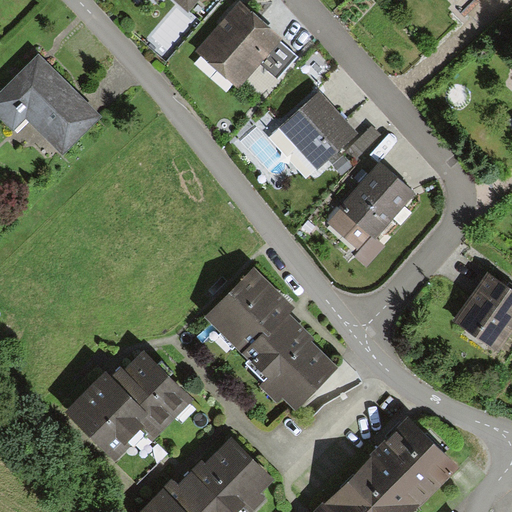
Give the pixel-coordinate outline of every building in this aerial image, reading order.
[(200,0),(155,0),(157,1),(158,0),(175,0),(189,13),(200,0)] [(300,57),(239,2),(194,51),(239,92),(262,67),(277,81),(300,57)] [(95,122),(35,57),(0,92),(0,128),(7,137),(24,125),(58,157),(95,122)] [(358,133),(319,92),(278,131),(318,172),(358,133)] [(367,265),(384,247),(376,240),(416,198),(382,167),(329,224),(360,252),(357,256),(367,265)] [(297,409),(339,367),(311,339),(314,336),(290,313),(295,308),(255,268),(207,316),(251,360),(247,364),(264,381),(260,385),(277,402),(283,396),(297,409)] [(511,291),(510,290),(488,275),(456,321),(498,350),(511,329),(511,291)] [(193,398),(145,352),(117,381),(105,371),(62,415),(110,461),(142,428),(154,439),(193,398)] [(416,511),(459,469),(403,417),(313,511),(416,511)] [(230,511),(265,479),(229,441),(207,462),(199,453),(157,493),(145,505),(137,511),(230,511)]
